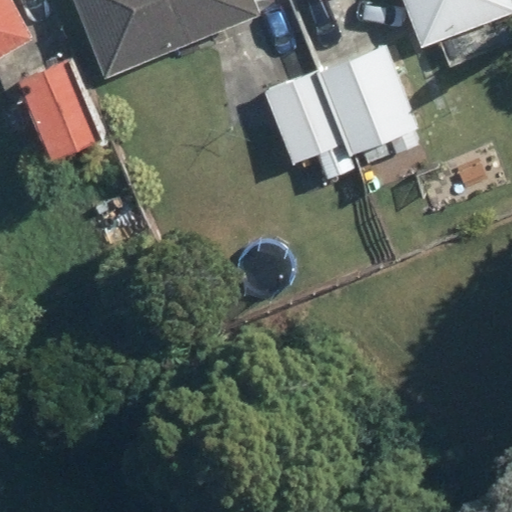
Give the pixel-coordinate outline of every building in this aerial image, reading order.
[(0,0),(0,47),(33,28),(17,0),(0,0)] [(261,7),(258,0),(81,0),(110,70),(173,45),(177,56),(203,46),(197,32),(261,7)] [(511,0),(405,0),(424,43),(448,32),(461,61),(511,38),(511,23),(508,13),(511,11),(511,0)] [(387,41),(321,66),(353,150),(419,125),(387,41)] [(72,51),(18,75),(52,154),(107,130),(72,51)] [(263,87),(291,160),(313,151),(322,176),(357,163),(353,150),(321,66),(263,87)]
